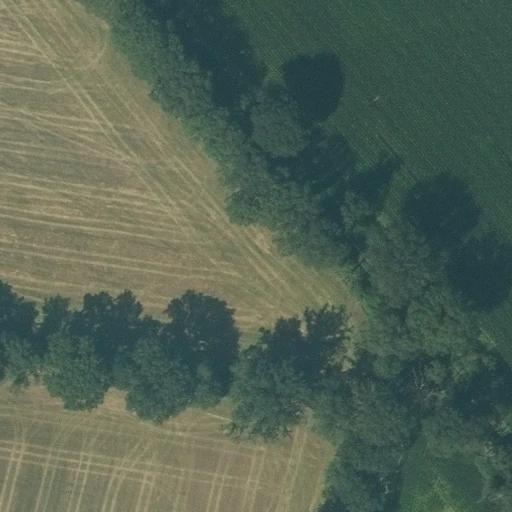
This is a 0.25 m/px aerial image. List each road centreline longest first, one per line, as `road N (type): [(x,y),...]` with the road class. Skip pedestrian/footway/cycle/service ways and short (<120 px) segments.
road 1 (track): [(147,0),(511,443)]
road 2 (track): [(377,511),(420,334)]
